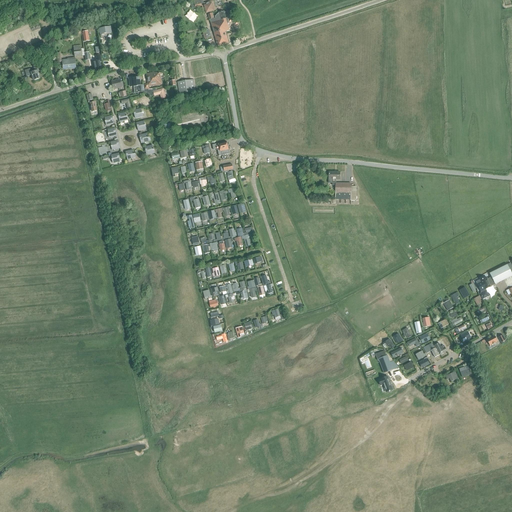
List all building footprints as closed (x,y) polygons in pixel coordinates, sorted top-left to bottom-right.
[(194,3),(191,3),(192,8),(195,8),(202,6),(201,4),(200,0),(198,0),(193,1),(194,3)] [(210,19),(214,18),(212,13),(211,13),(211,12),(216,10),(213,1),(212,1),(212,0),(207,0),(208,1),(211,0),(211,1),(204,3),(206,13),(208,12),(209,14),(208,15),(209,20),(210,19)] [(210,19),(212,28),(214,35),(218,46),(228,43),(225,32),(229,31),(227,23),(228,23),(228,20),(226,21),(224,12),(224,11),(218,13),(218,14),(217,14),(215,17),(215,19),(214,19),(214,18),(210,19)] [(111,27),(99,29),(100,38),(112,36),(111,27)] [(209,31),(203,32),(205,40),(211,38),(209,31)] [(81,45),(73,46),(74,52),(74,57),(82,56),(81,49),(81,45)] [(94,67),(95,67),(96,72),(103,71),(101,62),(102,62),(101,55),(97,56),(98,61),(93,62),(94,67)] [(67,59),(62,60),(63,70),(69,69),(70,70),(76,69),(75,60),(75,57),(67,58),(67,59)] [(20,59),(16,64),(20,68),(24,63),(20,59)] [(30,69),(25,71),(26,74),(27,77),(32,75),(34,81),(40,79),(38,72),(40,71),(38,65),(33,67),(35,71),(31,72),(30,69)] [(149,86),(161,85),(160,73),(156,74),(156,73),(146,74),(147,83),(144,84),(144,90),(148,89),(148,91),(153,90),(152,89),(150,89),(149,86)] [(134,87),(137,86),(138,92),(144,92),(143,85),(141,86),(140,78),(133,78),(133,77),(129,77),(130,86),(133,86),(134,87)] [(121,86),(123,86),(123,82),(120,82),(120,80),(112,82),(113,89),(121,87),(121,86)] [(184,94),(192,93),(191,92),(196,91),(194,80),(189,81),(178,83),(179,94),(177,94),(177,97),(184,96),(184,94)] [(153,91),(155,96),(160,95),(162,99),(166,98),(163,89),(153,91)] [(140,100),(147,106),(149,104),(150,106),(152,104),(150,103),(151,102),(144,96),(140,100)] [(121,101),(122,105),(127,104),(128,110),(132,110),(129,99),(121,101)] [(133,111),(135,119),(143,117),(142,113),(141,109),(133,111)] [(118,115),(120,122),(128,120),(127,117),(127,116),(126,116),(126,113),(118,115)] [(114,124),(112,116),(105,118),(105,121),(105,122),(106,126),(114,124)] [(136,124),(138,131),(146,129),(145,126),(145,125),(144,122),(136,124)] [(117,136),(115,129),(108,130),(108,134),(108,135),(108,134),(109,138),(117,136)] [(139,136),(141,143),(149,142),(148,138),(148,137),(147,138),(147,134),(139,136)] [(120,148),(118,141),(110,143),(111,146),(111,147),(112,150),(120,148)] [(217,149),(219,155),(219,156),(229,154),(227,142),(216,145),(212,146),(213,150),(217,149)] [(145,148),(146,155),(154,153),(154,150),(153,149),(152,146),(145,148)] [(188,157),(187,150),(180,151),(182,158),(188,157)] [(125,152),(127,160),(135,158),(134,155),(134,154),(133,151),(125,152)] [(171,153),(172,160),(180,158),(179,152),(171,153)] [(120,161),(118,154),(111,156),(111,157),(112,159),(111,159),(111,160),(112,163),(120,161)] [(232,164),(223,166),(223,167),(224,171),(224,173),(233,172),(233,171),(232,164)] [(329,172),(329,183),(332,183),(332,186),(336,186),(335,200),(356,200),(356,186),(351,186),(351,184),(336,184),(336,180),(340,180),(340,172),(329,172)] [(210,181),(211,185),(214,184),(214,183),(216,183),(216,180),(213,181),(212,176),(207,178),(208,181),(210,181)] [(185,183),(187,190),(191,190),(190,180),(183,181),(184,184),(185,183)] [(236,197),(234,188),(228,190),(229,193),(230,193),(232,198),(236,197)] [(213,192),(209,193),(211,199),(213,198),(214,202),(220,201),(218,193),(213,194),(213,192)] [(210,204),(208,196),(203,197),(202,195),(199,195),(200,198),(202,198),(204,206),(210,204)] [(246,212),(244,204),(244,203),(242,204),(237,205),(239,211),(241,211),(242,213),(246,212)] [(215,210),(216,213),(217,213),(218,218),(222,217),(221,213),(223,212),(222,208),(215,210)] [(201,216),(202,222),(209,220),(207,213),(201,214),(201,216)] [(191,215),(186,216),(187,218),(188,218),(189,221),(187,221),(189,229),(194,228),(191,215)] [(245,228),(246,233),(244,233),(244,234),(243,234),(243,236),(253,234),(252,227),(245,228)] [(230,237),(231,237),(231,238),(236,237),(235,236),(237,236),(236,232),(235,233),(234,228),(229,230),(230,237)] [(243,236),(242,236),(242,239),(244,239),(246,247),(250,246),(248,240),(249,240),(249,238),(253,236),(253,234),(243,236)] [(199,242),(198,236),(192,237),(193,244),(194,244),(195,245),(200,244),(199,242)] [(202,243),(202,245),(204,245),(204,243),(206,242),(207,244),(210,243),(209,240),(206,241),(205,237),(200,238),(202,243)] [(241,237),(234,239),(235,241),(237,241),(238,246),(243,245),(241,240),(241,237)] [(227,249),(233,248),(231,242),(233,242),(232,239),(225,240),(227,249)] [(218,251),(216,245),(218,244),(217,242),(209,244),(211,251),(213,250),(214,252),(218,251)] [(203,252),(204,251),(205,254),(209,253),(209,251),(210,251),(209,244),(202,245),(203,252)] [(244,261),(245,267),(254,265),(252,259),(244,261)] [(243,269),(242,262),(237,263),(237,261),(235,262),(235,266),(237,265),(238,270),(243,269)] [(477,284),(481,292),(479,293),(481,296),(482,298),(483,300),(489,297),(485,289),(495,285),(511,276),(511,275),(506,265),(490,273),(491,277),(487,279),(486,277),(479,280),(480,282),(477,284)] [(261,276),(263,285),(272,283),(271,281),(268,282),(266,275),(261,276)] [(256,287),(254,280),(247,282),(249,286),(247,287),(248,289),(256,287)] [(264,286),(265,291),(268,291),(268,294),(272,293),(272,292),(273,292),(273,290),(272,290),(271,287),(273,286),(273,284),(264,286)] [(465,287),(459,290),(464,298),(469,295),(465,287)] [(256,297),(255,291),(257,291),(256,288),(247,289),(248,292),(249,292),(250,292),(251,298),(256,297)] [(211,296),(209,290),(203,291),(205,299),(212,297),(212,296),(211,296)] [(225,295),(226,298),(228,297),(230,303),(234,302),(233,299),(235,299),(234,296),(236,295),(236,293),(225,295)] [(455,295),(454,296),(452,297),(456,305),(460,303),(456,297),(459,296),(458,294),(455,295)] [(210,308),(213,307),(213,308),(216,308),(216,306),(218,306),(217,301),(216,302),(215,300),(209,301),(210,308)] [(450,301),(444,304),(447,309),(447,311),(448,310),(453,307),(450,301)] [(280,315),(278,309),(274,310),(271,311),(273,315),(274,315),(275,317),(276,317),(280,316),(281,320),(285,319),(283,314),(280,315)] [(447,315),(449,319),(458,315),(456,311),(449,314),(447,315)] [(488,315),(479,319),(481,323),(482,323),(489,320),(488,318),(489,317),(488,315)] [(423,323),(422,323),(422,326),(424,326),(424,327),(430,326),(429,318),(423,319),(423,323)] [(448,325),(446,319),(438,323),(441,329),(448,325)] [(244,324),(246,331),(253,329),(251,322),(244,324)] [(419,322),(414,323),(416,334),(421,333),(421,332),(423,331),(422,328),(421,328),(419,322)] [(213,328),(214,333),(222,331),(221,324),(213,326),(211,326),(211,328),(213,328)] [(242,327),(236,328),(238,338),(241,337),(240,334),(244,333),(242,327)] [(408,329),(403,332),(404,334),(403,335),(404,338),(405,337),(406,336),(408,338),(412,336),(408,329)] [(468,332),(460,336),(462,340),(463,342),(467,340),(471,338),(468,332)] [(398,333),(393,336),(398,344),(403,341),(398,333)] [(219,340),(222,339),(221,338),(222,338),(222,339),(223,342),(224,342),(224,343),(225,342),(226,343),(228,342),(225,334),(216,337),(217,341),(219,340)] [(427,334),(420,337),(422,343),(430,340),(427,334)] [(495,335),(487,340),(490,346),(487,347),(489,350),(494,347),(493,344),(498,342),(496,337),(495,335)] [(416,338),(407,342),(409,347),(415,344),(417,347),(420,345),(421,345),(419,342),(416,338)] [(384,344),(383,345),(385,348),(388,345),(391,349),(394,346),(389,339),(387,341),(386,340),(384,342),(384,343),(383,343),(384,344)] [(423,348),(426,353),(431,351),(435,357),(439,355),(436,348),(435,349),(432,343),(428,345),(423,348)] [(435,345),(440,355),(447,352),(443,346),(442,347),(439,343),(435,345)] [(384,351),(375,354),(377,359),(378,361),(380,362),(384,373),(399,368),(393,361),(388,354),(384,351)] [(418,360),(425,357),(422,351),(416,355),(418,360)] [(414,368),(411,362),(404,366),(406,371),(414,368)] [(461,369),(459,369),(462,377),(465,376),(465,375),(470,373),(468,366),(463,368),(461,369)] [(455,372),(445,376),(447,380),(449,379),(451,382),(458,379),(455,372)] [(378,380),(380,385),(383,384),(386,392),(389,391),(389,392),(390,392),(389,391),(391,390),(390,386),(391,386),(387,377),(378,380)]
